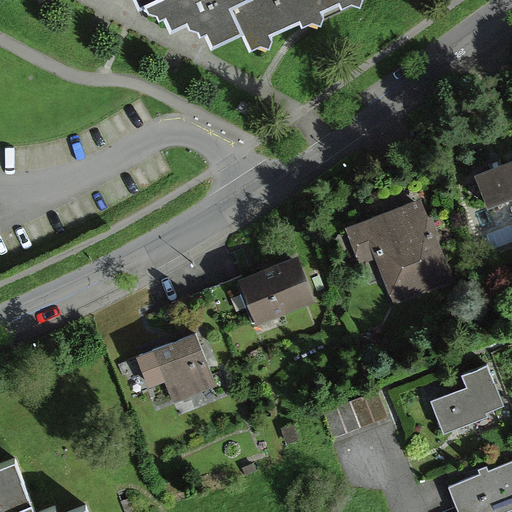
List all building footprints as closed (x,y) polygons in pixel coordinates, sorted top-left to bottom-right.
[(161,0),(166,8),(181,0),(199,0),(204,10),(212,24),(244,8),(256,30),(277,19),(273,13),(297,0),(304,0),(309,8),(324,0),(161,0)] [(511,152),(478,165),(491,201),(511,193),(511,152)] [(423,196),(350,223),(360,252),(378,246),(396,295),(452,275),(423,196)] [(300,252),(241,275),(261,326),(320,303),(300,252)] [(197,329),(152,345),(172,401),(217,385),(197,329)] [(468,379),(431,392),(444,425),(487,410),(486,406),(504,399),(489,356),(463,366),(468,379)] [(379,385),(325,407),(336,435),(390,413),(379,385)] [(511,456),(449,480),(460,511),(493,511),(493,510),(511,503),(511,456)] [(0,511),(11,511),(11,510),(33,501),(16,458),(0,464),(0,511)] [(42,511),(36,511),(33,501),(11,510),(11,511),(89,511),(87,507),(72,511),(58,511),(57,506),(42,511)]
